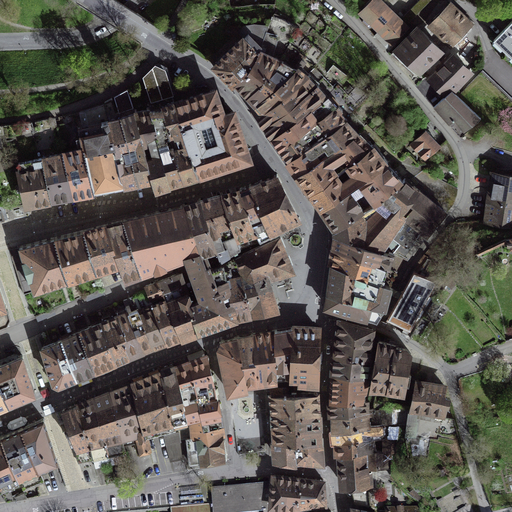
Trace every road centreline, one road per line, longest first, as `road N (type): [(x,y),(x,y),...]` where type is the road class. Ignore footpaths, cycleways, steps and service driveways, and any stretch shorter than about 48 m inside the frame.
road 1 (residential): [(1,511),(236,468),(333,471)]
road 2 (residential): [(275,163),(0,236)]
road 3 (residential): [(275,163),(218,84),(92,0)]
road 4 (residential): [(209,338),(0,422)]
road 5 (residential): [(308,313),(328,324),(333,471)]
road 6 (residential): [(308,313),(319,231),(275,163)]
